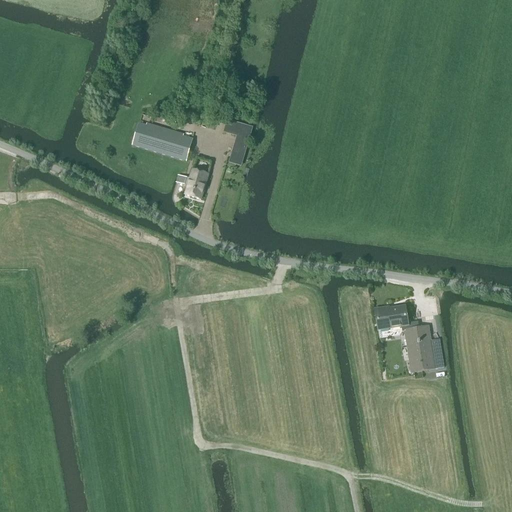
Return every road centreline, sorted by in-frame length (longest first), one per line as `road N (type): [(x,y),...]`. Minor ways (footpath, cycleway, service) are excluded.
road 1 (track): [(0,198),(51,195),(169,248),(198,445),(377,476),(505,511)]
road 2 (unclassified): [(511,295),(259,259),(200,241),(0,148)]
road 3 (track): [(177,302),(274,290),(282,262)]
